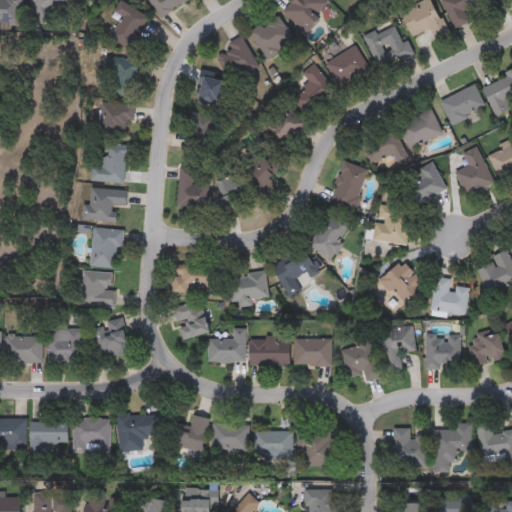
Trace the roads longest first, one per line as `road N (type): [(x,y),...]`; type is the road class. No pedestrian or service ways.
road 1 (residential): [(249,0),(187,49),(166,95),(152,325),(159,354),(180,375),(243,392),(305,390),(350,401),(367,420),(371,511)]
road 2 (residential): [(154,236),(256,256),(272,251),(344,126),(365,108),(511,41)]
road 3 (residential): [(159,354),(140,381),(0,391)]
road 4 (residential): [(367,420),(442,392),(511,386)]
